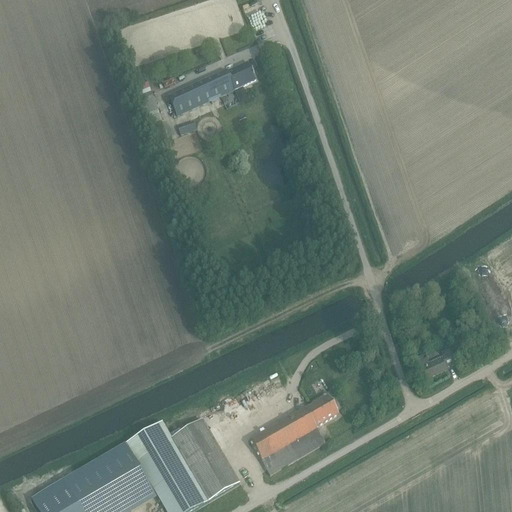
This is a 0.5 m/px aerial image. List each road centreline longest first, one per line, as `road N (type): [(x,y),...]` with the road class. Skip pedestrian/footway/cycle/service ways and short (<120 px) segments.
road 1 (unclassified): [(414,411),(274,0)]
road 2 (unclassified): [(240,511),(414,411)]
